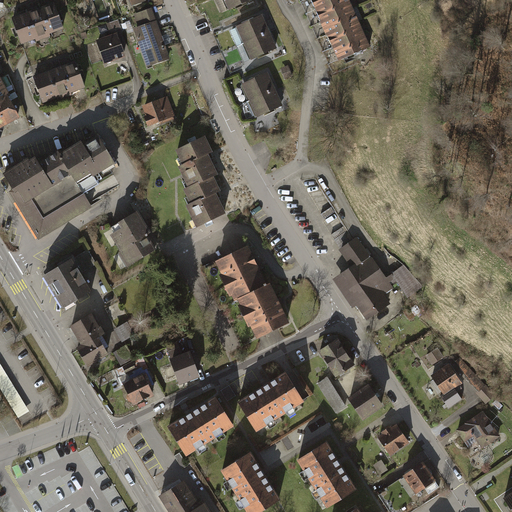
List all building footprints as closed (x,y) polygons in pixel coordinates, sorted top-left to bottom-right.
[(254,0),(223,0),(229,12),(255,0),(254,0)] [(311,0),(316,11),(340,0),(311,0)] [(340,0),(316,11),(322,23),(354,9),(349,0),(340,0)] [(54,4),(40,9),(50,36),(64,30),(54,4)] [(31,12),(29,13),(39,39),(40,42),(51,38),(50,36),(40,9),(31,12)] [(135,15),(139,28),(157,22),(153,9),(135,15)] [(328,37),(360,22),(354,9),(322,23),(328,37)] [(18,18),(13,20),(22,46),(39,39),(29,13),(18,18)] [(264,17),(238,29),(246,45),(272,34),(264,17)] [(119,20),(110,24),(114,35),(117,34),(123,32),(119,20)] [(139,28),(134,30),(148,69),(171,60),(157,22),(139,28)] [(328,37),(334,49),(366,34),(360,22),(328,37)] [(114,35),(96,41),(105,65),(126,57),(117,34),(114,35)] [(272,34),(246,45),(253,62),(279,51),(272,34)] [(366,34),(334,49),(341,64),(372,49),(366,34)] [(75,63),(61,68),(71,95),(85,90),(75,63)] [(288,65),(281,68),(285,78),(292,75),(288,65)] [(52,72),(50,73),(60,99),(61,101),(72,97),(71,95),(61,68),(52,72)] [(267,71),(242,83),(249,99),(275,88),(267,71)] [(50,73),(34,79),(44,105),(60,99),(50,73)] [(0,100),(7,96),(9,95),(0,78),(0,100)] [(275,88),(249,99),(257,116),(283,105),(275,88)] [(167,94),(142,104),(145,114),(143,115),(147,125),(159,120),(160,124),(177,118),(167,94)] [(0,100),(0,130),(20,120),(7,96),(0,100)] [(79,138),(56,151),(74,180),(89,171),(91,174),(114,160),(97,133),(82,142),(79,138)] [(204,133),(175,147),(182,162),(177,164),(187,186),(212,174),(217,172),(208,154),(207,152),(211,150),(204,133)] [(26,156),(0,172),(11,189),(8,191),(38,239),(91,206),(74,180),(56,151),(55,149),(37,161),(33,154),(27,158),(26,156)] [(220,188),(212,174),(187,186),(183,188),(189,201),(184,203),(195,225),(224,211),(216,193),(215,191),(220,188)] [(110,225),(113,230),(109,233),(127,263),(154,247),(145,232),(149,230),(137,209),(110,225)] [(356,235),(338,248),(350,265),(332,278),(352,306),(355,304),(366,319),(390,302),(384,293),(393,287),(389,282),(385,277),(356,235)] [(248,243),(215,259),(221,271),(218,272),(229,294),(231,293),(234,298),(237,297),(267,282),(259,265),(248,243)] [(87,250),(75,257),(83,270),(95,263),(87,250)] [(70,256),(42,274),(62,306),(91,288),(70,256)] [(403,265),(385,277),(389,282),(395,278),(408,296),(423,286),(403,265)] [(270,281),(267,282),(237,297),(239,301),(237,303),(247,325),(250,324),(255,336),(288,320),(279,301),(270,281)] [(415,303),(404,311),(410,319),(421,310),(415,303)] [(91,313),(69,325),(81,345),(101,333),(104,332),(100,325),(98,325),(91,313)] [(127,321),(114,328),(122,342),(134,334),(127,321)] [(108,345),(101,333),(81,345),(76,348),(87,365),(108,353),(104,347),(108,345)] [(355,363),(338,337),(319,349),(336,375),(355,363)] [(177,341),(166,346),(170,356),(181,351),(177,341)] [(126,344),(113,352),(121,365),(134,357),(126,344)] [(437,347),(426,355),(432,364),(444,356),(437,347)] [(199,376),(189,350),(169,358),(178,383),(199,376)] [(142,356),(115,369),(121,381),(142,371),(149,385),(154,383),(147,369),(148,368),(142,356)] [(460,357),(456,361),(478,389),(476,392),(486,403),(496,395),(460,357)] [(0,363),(0,388),(18,417),(29,410),(0,363)] [(450,363),(431,375),(444,393),(441,395),(449,408),(463,399),(455,387),(463,382),(450,363)] [(303,400),(285,370),(264,383),(238,398),(257,428),(303,400)] [(149,385),(142,371),(121,381),(127,394),(126,397),(128,400),(131,401),(132,405),(137,402),(136,401),(153,393),(149,385)] [(328,376),(317,382),(336,412),(347,405),(328,376)] [(383,404),(368,382),(348,396),(363,418),(383,404)] [(229,384),(221,390),(228,400),(236,395),(229,384)] [(231,425),(213,396),(187,411),(166,424),(184,454),(231,425)] [(500,435),(483,411),(456,429),(468,447),(477,441),(482,447),(500,435)] [(410,442),(397,423),(392,427),(391,424),(376,434),(390,455),(410,442)] [(326,505),(356,486),(340,461),(327,440),(297,458),(326,505)] [(245,511),(254,511),(278,499),(263,473),(250,451),(220,469),(245,511)] [(180,452),(175,455),(182,467),(187,464),(180,452)] [(381,460),(373,465),(379,475),(388,469),(381,460)] [(436,479),(424,461),(404,475),(416,493),(436,479)] [(171,511),(197,511),(201,510),(186,486),(164,500),(171,511)]
